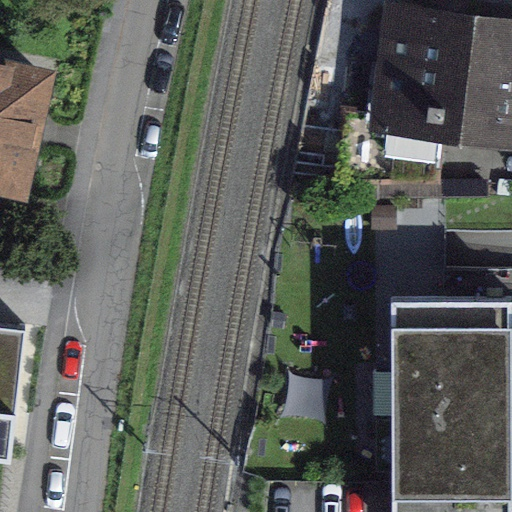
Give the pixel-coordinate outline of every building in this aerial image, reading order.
[(473,19),(395,9),(381,121),(459,130),(473,19)] [(511,24),(473,19),(459,130),(511,137),(511,24)] [(0,35),(0,160),(44,172),(74,55),(0,35)] [(387,301),(387,511),(511,511),(511,343),(506,343),(506,301),(387,301)] [(0,391),(0,461),(10,393),(0,391)]
